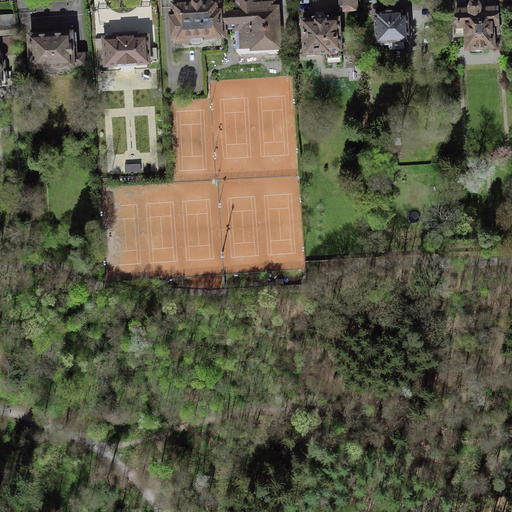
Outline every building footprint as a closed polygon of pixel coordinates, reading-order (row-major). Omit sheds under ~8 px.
[(192,0),(192,2),(173,3),(174,13),(172,13),(174,38),(175,38),(175,43),(190,42),(191,42),(192,42),(193,43),(194,43),(196,43),(197,44),(198,43),(199,43),(200,43),(201,42),(202,41),(203,41),(203,36),(223,35),(221,0),(200,2),(200,0),(192,0)] [(254,0),(237,0),(238,4),(236,5),(234,5),(234,8),(222,9),(222,0),(221,0),(223,35),(224,35),(223,28),(235,28),(240,28),(241,47),(243,47),(246,49),(248,47),(252,46),(252,48),(253,48),(268,47),(268,52),(270,53),(277,53),(279,51),(278,46),(279,46),(277,7),(275,7),(274,0),(256,0),(255,0),(254,0)] [(356,0),(339,0),(340,0),(340,7),(340,10),(357,9),(356,0)] [(484,10),(480,10),(480,4),(477,1),(471,1),(469,5),(469,6),(462,6),(463,11),(457,11),(457,23),(453,23),(454,36),(467,35),(467,47),(470,47),(470,51),(470,52),(471,52),(472,53),(482,52),(483,52),(484,51),(484,50),(484,46),(493,45),(492,33),(498,33),(498,20),(495,20),(494,9),(484,10)] [(384,12),(375,13),(377,41),(380,41),(381,45),(390,44),(390,48),(404,48),(403,40),(408,39),(406,15),(404,15),(402,15),(401,11),(393,12),(391,11),(390,11),(389,11),(387,11),(386,12),(384,12)] [(0,15),(0,35),(17,34),(16,14),(7,15),(0,15)] [(313,19),(302,20),(304,53),(326,52),(327,57),(328,64),(341,63),(340,57),(341,57),(340,45),(342,43),(342,38),(339,36),(338,17),(328,18),(328,16),(325,16),(325,15),(320,15),(315,15),(315,17),(313,17),(313,19)] [(70,33),(30,35),(32,66),(84,63),(84,53),(77,53),(76,41),(73,41),(70,41),(70,33)] [(105,38),(95,39),(96,49),(105,48),(105,64),(106,64),(107,71),(148,69),(147,62),(148,61),(146,36),(135,36),(134,34),(125,35),(116,35),(116,37),(105,38)]
